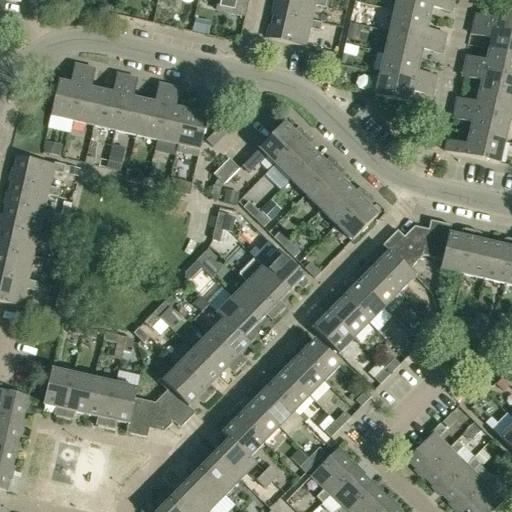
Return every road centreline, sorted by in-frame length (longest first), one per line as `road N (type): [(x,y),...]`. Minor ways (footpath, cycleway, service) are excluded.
road 1 (unclassified): [(242,74),(304,93),(393,176),(511,207)]
road 2 (unclassified): [(37,53),(89,40),(242,74)]
